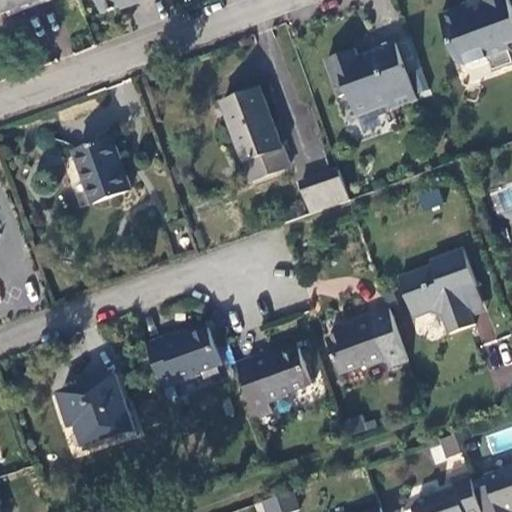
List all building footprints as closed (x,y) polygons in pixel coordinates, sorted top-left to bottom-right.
[(0,0),(0,15),(41,0),(0,0)] [(100,0),(106,14),(135,4),(136,6),(151,0),(100,0)] [(462,10),(442,17),(461,71),(490,61),(494,74),(511,68),(511,51),(510,46),(511,45),(511,8),(509,0),(487,0),(489,5),(464,14),(462,10)] [(357,50),(327,61),(341,98),(349,95),(357,118),(391,106),(392,111),(418,101),(398,45),(371,54),(373,61),(363,66),(357,50)] [(290,166),(261,88),(224,102),(253,179),(290,166)] [(128,188),(111,137),(74,151),(91,202),(128,188)] [(301,184),(306,199),(346,185),(340,169),(301,184)] [(306,199),(311,213),(350,200),(346,185),(306,199)] [(438,188),(419,193),(423,208),(442,204),(438,188)] [(280,211),(284,223),(306,215),(302,203),(280,211)] [(433,267),(399,279),(413,319),(432,312),(441,317),(448,336),(474,327),(471,317),(462,294),(476,289),(463,251),(431,262),(433,267)] [(462,294),(471,317),(485,312),(476,289),(462,294)] [(388,366),(408,361),(388,309),(354,322),(356,329),(329,338),(341,373),(365,365),(366,367),(385,360),(388,366)] [(178,331),(147,342),(163,389),(198,376),(197,372),(222,363),(210,329),(180,338),(178,331)] [(269,352),(237,364),(256,417),(270,412),(267,402),(288,394),(285,387),(311,378),(299,345),(270,354),(269,352)] [(135,428),(117,374),(61,393),(72,423),(79,422),(87,445),(135,428)] [(367,413),(344,420),(349,434),(371,427),(367,413)] [(474,448),(468,430),(455,436),(461,452),(474,448)] [(454,436),(432,443),(443,478),(465,470),(454,436)] [(490,486),(474,490),(482,511),(511,511),(511,466),(486,475),(490,486)] [(482,511),(474,490),(470,477),(454,483),(456,488),(417,502),(413,508),(414,511),(482,511)] [(298,511),(300,511),(293,492),(279,497),(283,511),(298,511)]
